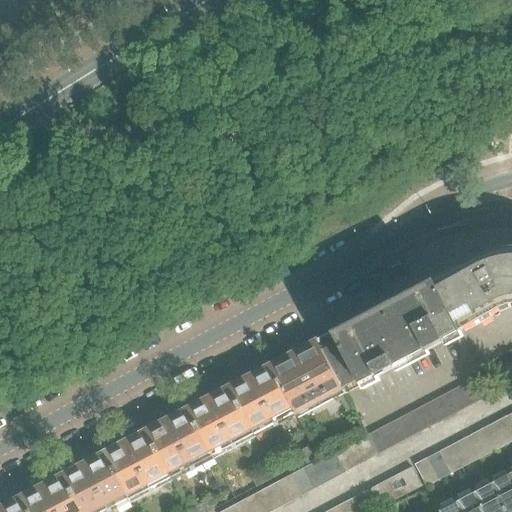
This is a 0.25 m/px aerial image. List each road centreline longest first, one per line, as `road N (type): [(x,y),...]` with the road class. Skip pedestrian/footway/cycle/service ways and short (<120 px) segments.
road 1 (residential): [(0,447),(465,203)]
road 2 (secondary): [(0,126),(205,0)]
road 3 (primary): [(0,121),(191,0)]
